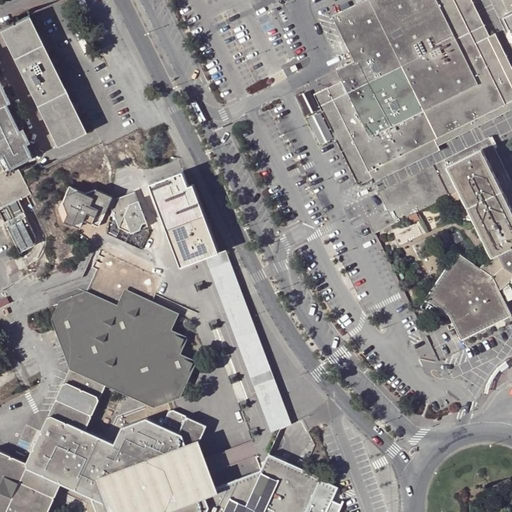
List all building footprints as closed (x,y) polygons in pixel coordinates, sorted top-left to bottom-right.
[(362,176),(320,92),(315,95),(359,184),(372,178),(374,182),(440,150),(438,145),(511,109),(511,64),(497,33),(492,36),(473,0),(466,0),(491,50),(495,48),(511,82),(511,101),(422,146),(423,151),(394,165),(392,161),(362,176)] [(466,0),(365,0),(355,5),(333,16),(355,60),(338,69),(343,80),(320,92),(362,176),(392,161),(394,165),(423,151),(422,146),(511,101),(511,82),(495,48),(491,50),(466,0)] [(511,0),(503,0),(509,12),(511,10),(511,0)] [(87,130),(29,16),(1,30),(58,145),(87,130)] [(17,165),(19,163),(26,160),(23,154),(30,150),(26,142),(30,140),(23,128),(19,130),(6,104),(11,102),(0,80),(0,156),(4,155),(11,168),(17,165)] [(318,114),(312,117),(325,143),(336,138),(314,95),(304,101),(307,108),(314,105),(318,114)] [(490,154),(511,197),(511,184),(488,136),(378,191),(381,198),(413,182),(417,189),(438,179),(435,171),(479,149),(483,157),(490,154)] [(501,287),(508,281),(511,279),(511,197),(490,154),(483,157),(479,149),(435,171),(438,179),(417,189),(413,182),(381,198),(393,222),(459,190),(491,256),(479,267),(456,253),(425,298),(435,305),(448,314),(460,339),(510,314),(499,289),(501,287)] [(26,160),(33,156),(30,150),(23,154),(26,160)] [(0,156),(0,158),(6,171),(11,168),(4,155),(0,156)] [(17,165),(11,168),(6,171),(0,173),(0,202),(4,211),(9,208),(19,203),(18,200),(31,193),(17,165)] [(189,169),(159,180),(189,263),(221,251),(196,184),(194,184),(189,169)] [(189,263),(159,180),(156,181),(186,264),(189,263)] [(199,182),(196,184),(221,251),(223,250),(199,182)] [(92,196),(77,189),(64,194),(62,200),(66,213),(63,220),(71,224),(81,218),(98,226),(106,208),(112,196),(95,189),(92,196)] [(130,233),(153,223),(140,189),(117,199),(112,210),(118,227),(130,233)] [(117,199),(112,196),(106,208),(112,210),(117,199)] [(13,217),(24,212),(19,203),(9,208),(13,217)] [(20,254),(36,246),(37,237),(24,212),(13,217),(9,208),(4,211),(2,212),(20,254)] [(285,415),(288,425),(294,423),(230,248),(226,250),(210,256),(273,431),(276,430),(272,420),(285,415)] [(152,303),(153,301),(156,293),(163,279),(105,252),(88,290),(87,292),(120,307),(127,292),(152,303)] [(511,288),(508,281),(501,287),(503,291),(511,288)] [(168,331),(174,319),(176,314),(152,303),(127,292),(120,307),(87,292),(87,293),(62,302),(55,317),(73,364),(113,384),(113,385),(156,405),(180,395),(194,363),(178,355),(185,339),(168,331)] [(435,305),(425,298),(419,306),(430,313),(435,305)] [(27,464),(0,452),(0,511),(49,511),(64,483),(93,496),(98,511),(305,511),(320,480),(319,476),(271,455),(268,456),(261,470),(214,488),(206,467),(198,445),(200,442),(197,441),(203,428),(205,429),(207,426),(173,411),(165,427),(149,420),(125,429),(117,445),(87,431),(109,386),(75,370),(69,373),(49,415),(52,419),(45,433),(41,432),(27,464)] [(52,419),(49,415),(41,432),(45,433),(52,419)] [(285,415),(272,420),(276,430),(288,425),(285,415)] [(200,442),(205,429),(203,428),(197,441),(200,442)] [(305,511),(338,511),(341,505),(330,501),(337,488),(320,480),(305,511)]
